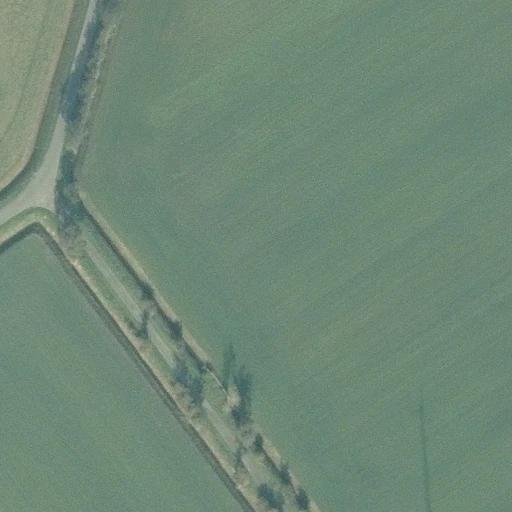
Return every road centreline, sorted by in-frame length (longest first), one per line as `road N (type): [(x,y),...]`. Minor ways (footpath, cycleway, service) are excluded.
road 1 (unclassified): [(280,511),(42,191)]
road 2 (unclassified): [(42,191),(98,0)]
